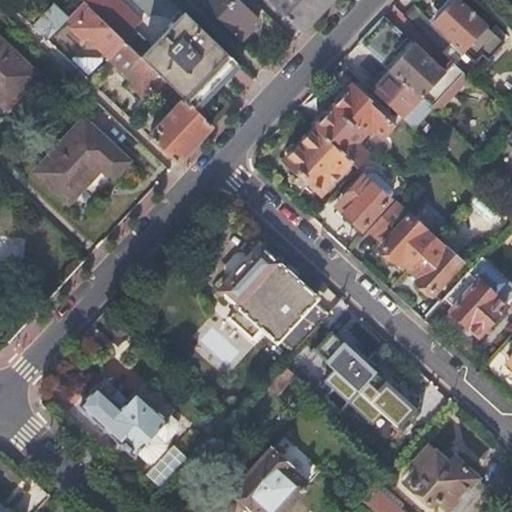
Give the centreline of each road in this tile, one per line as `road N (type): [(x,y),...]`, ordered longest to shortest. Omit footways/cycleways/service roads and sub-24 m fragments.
road 1 (residential): [(217,158),(511,424)]
road 2 (unclassified): [(0,393),(217,158)]
road 3 (unclassified): [(217,158),(370,0)]
road 4 (residential): [(0,408),(114,511)]
